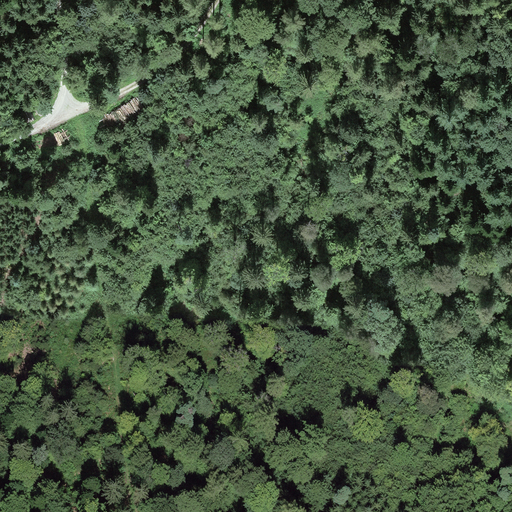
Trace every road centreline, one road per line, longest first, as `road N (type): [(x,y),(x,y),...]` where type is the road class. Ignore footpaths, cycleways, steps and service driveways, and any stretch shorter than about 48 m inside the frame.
road 1 (unknown): [(72,113),(87,161),(134,511)]
road 2 (track): [(0,143),(72,113),(59,0)]
road 3 (track): [(72,113),(166,66),(221,0)]
